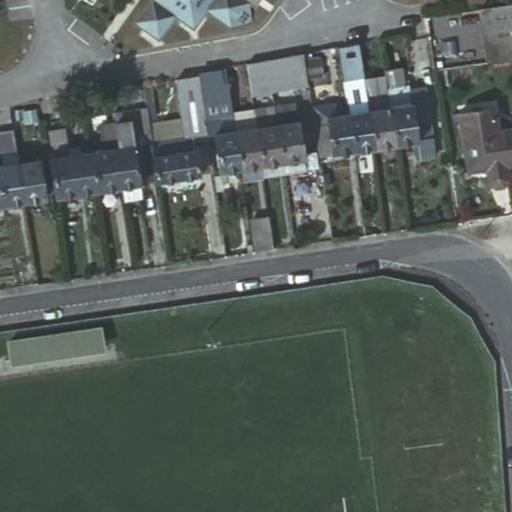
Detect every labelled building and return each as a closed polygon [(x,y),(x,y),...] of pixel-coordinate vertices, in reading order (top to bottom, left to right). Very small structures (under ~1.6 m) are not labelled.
[(85,0),(92,5),(95,0),(148,0),(135,19),(160,37),(177,13),(195,25),(208,6),(232,24),(253,20),(248,0),(249,0),(257,5),(260,0),(85,0)] [(493,62),(511,59),(511,0),(484,4),(493,62)] [(368,79),(363,46),(344,50),(349,82),(368,79)] [(308,56),(272,62),(276,92),(303,88),(312,87),(308,56)] [(272,62),(253,65),(257,95),(276,92),(272,62)] [(230,73),(221,75),(223,84),(232,83),(230,73)] [(202,80),(205,102),(234,98),(232,83),(223,84),(221,75),(202,77),(202,80)] [(392,92),(389,78),(369,80),(370,91),(371,98),(392,95),(392,92)] [(369,80),(368,79),(349,82),(350,94),(370,91),(369,80)] [(202,80),(179,83),(182,105),(192,104),(205,102),(202,80)] [(303,88),(276,92),(276,95),(313,90),(312,87),(303,88)] [(392,95),(394,107),(416,104),(414,89),(392,92),(392,95)] [(353,113),(373,111),(371,98),(370,91),(350,94),(352,103),(353,113)] [(373,111),(394,107),(392,95),(371,98),(373,111)] [(234,101),(206,104),(208,120),(223,118),(237,116),(234,101)] [(192,104),(182,105),(185,124),(151,129),(153,144),(159,183),(202,175),(197,140),(211,139),(211,137),(208,120),(206,104),(205,102),(192,104)] [(353,113),(352,103),(319,108),(327,157),(337,155),(332,116),(353,113)] [(394,107),(400,146),(421,143),(421,141),(417,110),(416,104),(394,107)] [(464,111),(467,132),(500,127),(497,106),(464,111)] [(148,107),(114,112),(115,115),(148,110),(148,107)] [(298,107),(278,110),(281,125),(300,122),(298,107)] [(379,149),(400,146),(394,107),(373,111),(379,149)] [(417,110),(421,141),(435,139),(431,109),(417,110)] [(148,110),(115,115),(116,125),(134,123),(143,122),(146,139),(137,140),(138,146),(153,144),(151,129),(148,110)] [(281,125),(278,110),(266,112),(268,127),(281,125)] [(359,152),(379,149),(373,111),(353,113),(359,152)] [(266,112),(259,113),(261,128),(268,127),(266,112)] [(261,128),(259,113),(250,114),(252,129),(261,128)] [(337,155),(359,152),(353,113),(332,116),(337,155)] [(250,114),(237,116),(239,131),(252,129),(250,114)] [(237,116),(223,118),(225,133),(239,131),(237,116)] [(208,120),(211,137),(218,136),(218,134),(225,133),(223,118),(208,120)] [(143,122),(134,123),(137,140),(146,139),(143,122)] [(300,122),(281,125),(286,163),(306,160),(300,122)] [(134,123),(116,125),(120,149),(137,146),(138,146),(137,140),(134,123)] [(106,151),(116,149),(120,149),(116,125),(103,127),(106,151)] [(286,163),(281,125),(268,127),(261,128),(266,166),(286,163)] [(472,169),(493,165),(511,162),(511,125),(500,127),(467,132),(472,169)] [(266,166),(261,128),(252,129),(239,131),(245,169),(266,166)] [(52,132),(57,158),(74,156),(70,129),(52,132)] [(22,164),(21,155),(17,131),(3,133),(7,166),(22,164)] [(224,172),(245,169),(239,131),(225,133),(218,134),(218,136),(224,172)] [(116,149),(122,188),(126,187),(144,185),(138,146),(137,146),(120,149),(116,149)] [(94,153),(100,192),(122,188),(116,149),(106,151),(94,153)] [(59,198),(100,192),(94,153),(74,156),(57,158),(53,159),(59,198)] [(286,163),(288,174),(307,170),(306,160),(286,163)] [(22,164),(28,203),(49,199),(43,161),(22,164)] [(511,162),(493,165),(495,176),(498,178),(511,176),(511,162)] [(268,178),(288,174),(286,163),(266,166),(268,178)] [(1,167),(7,206),(28,203),(22,164),(7,166),(1,167)] [(245,169),(247,181),(268,178),(266,166),(245,169)] [(144,185),(126,187),(128,199),(145,197),(144,185)] [(258,220),(262,252),(278,250),(273,217),(258,220)] [(100,334),(10,348),(13,365),(102,352),(100,334)]
